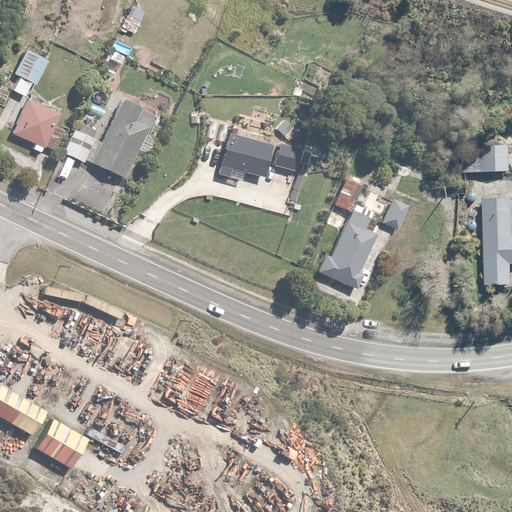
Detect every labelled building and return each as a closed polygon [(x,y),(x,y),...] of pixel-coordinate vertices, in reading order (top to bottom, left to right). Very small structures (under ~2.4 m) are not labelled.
[(129,3),(118,26),(129,31),(140,8),(129,3)] [(23,47),(9,72),(15,75),(7,89),(21,96),(29,81),(34,83),(44,65),(41,63),(43,59),(23,47)] [(58,109),(24,95),(7,132),(31,142),(28,149),(37,153),(41,146),(51,150),(60,130),(50,126),(58,109)] [(147,128),(114,113),(84,178),(117,193),(147,128)] [(90,138),(69,129),(59,152),(80,161),(90,138)] [(258,176),(268,145),(225,131),(212,174),(225,178),(228,166),(258,176)] [(275,141),(269,164),(291,171),(298,147),(275,141)] [(511,155),(507,155),(506,144),(460,145),(461,173),(511,171),(511,155)] [(321,252),(313,270),(351,288),(360,269),(356,268),(372,233),(361,228),(369,211),(350,202),(358,186),(342,178),(331,204),(346,211),(326,254),(321,252)] [(390,198),(378,221),(392,228),(406,200),(399,197),(397,201),(390,198)] [(510,197),(480,198),(482,285),(509,284),(509,264),(511,264),(511,233),(511,234),(510,197)] [(39,408),(0,386),(0,416),(26,431),(39,408)] [(83,435),(48,415),(29,448),(65,468),(83,435)]
